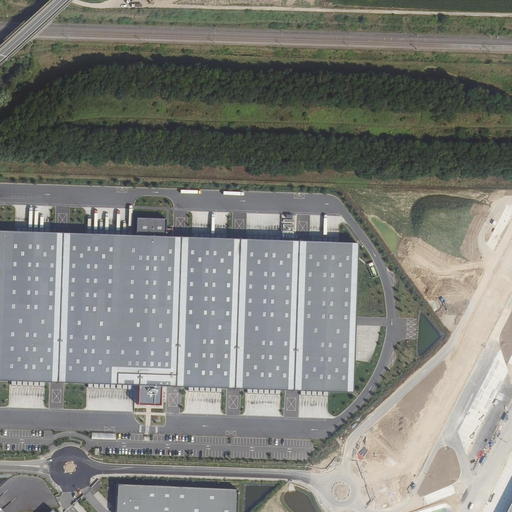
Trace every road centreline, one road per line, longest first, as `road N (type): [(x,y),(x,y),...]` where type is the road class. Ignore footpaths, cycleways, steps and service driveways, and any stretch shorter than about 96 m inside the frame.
road 1 (track): [(122,0),(511,17)]
road 2 (unclassified): [(85,465),(292,474),(329,485)]
